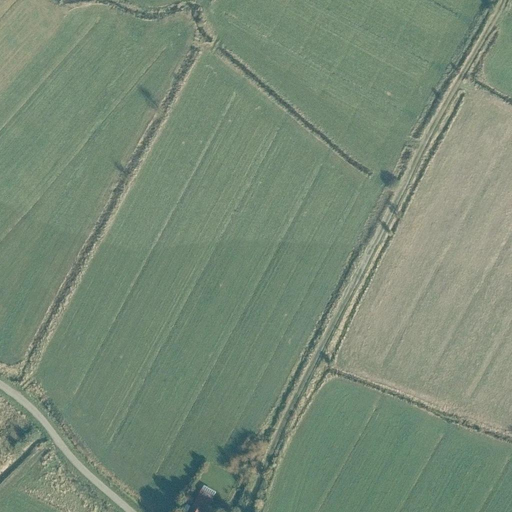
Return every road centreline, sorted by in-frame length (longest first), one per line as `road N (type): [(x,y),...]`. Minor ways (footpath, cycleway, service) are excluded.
road 1 (track): [(246,511),(278,433),(506,0)]
road 2 (unclassified): [(129,511),(0,386)]
